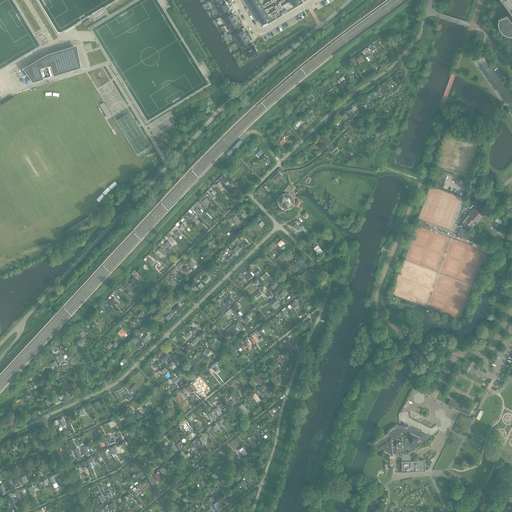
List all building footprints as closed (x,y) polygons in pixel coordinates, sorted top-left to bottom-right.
[(211,0),(210,1),(215,8),(226,2),(224,0),(211,0)] [(511,34),(511,33),(511,0),(503,0),(511,11),(511,12),(511,13),(508,16),(507,16),(500,18),(498,17),(498,23),(498,27),(500,30),(503,33),(507,35),(511,36),(511,34)] [(259,1),(251,6),(254,10),(262,5),(259,1)] [(226,2),(215,8),(215,9),(216,8),(221,16),(227,12),(225,10),(229,8),(227,5),(227,4),(226,2)] [(262,5),(254,10),(257,15),(265,10),(262,5)] [(265,10),(257,15),(259,20),(268,15),(265,10)] [(228,13),(222,17),(223,19),(224,19),(227,24),(226,24),(226,25),(236,19),(233,14),(229,15),(228,13)] [(268,15),(259,20),(262,24),(270,19),(268,15)] [(236,19),(226,25),(231,32),(237,29),(236,26),(239,24),(236,19)] [(238,30),(231,34),(236,42),(246,36),(243,30),(240,32),(238,30)] [(246,36),(236,42),(237,41),(242,49),(248,45),(246,43),(250,41),(246,36)] [(30,64),(35,81),(80,67),(76,53),(75,52),(74,46),(47,54),(30,64)] [(249,46),(242,50),(247,58),(250,57),(254,55),(254,54),(258,52),(255,46),(251,49),(249,46)] [(100,104),(106,118),(111,115),(105,102),(100,104)] [(312,111),(307,116),(310,120),(315,115),(312,111)] [(236,144),(227,153),(229,156),(243,142),(240,139),(236,144)] [(279,172),(272,178),(272,179),(273,178),(276,182),(278,179),(279,180),(283,185),(286,181),(282,177),(281,178),(281,177),(282,175),(279,172)] [(209,202),(204,197),(201,201),(206,205),(209,202)] [(291,198),(291,197),(288,197),(287,197),(286,197),(285,197),(284,198),(283,198),(283,199),(282,199),(282,200),(282,201),(282,202),(282,203),(282,204),(283,204),(284,205),(285,206),(286,206),(287,206),(288,206),(289,205),(290,204),(290,203),(291,203),(291,202),(293,201),(292,198),(291,198)] [(298,199),(295,204),(295,205),(299,207),(299,206),(302,208),(304,203),(302,202),(302,201),(298,199)] [(468,227),(470,225),(471,225),(473,223),(475,224),(476,223),(483,215),(474,208),(464,220),(462,222),(463,223),(460,226),(467,229),(468,227)] [(489,215),(497,218),(499,214),(491,210),(490,211),(489,215)] [(233,218),(238,224),(242,221),(236,215),(233,218)] [(496,221),(501,223),(504,217),(499,215),(496,221)] [(424,228),(430,230),(431,227),(425,225),(426,222),(420,220),(418,226),(424,228)] [(462,237),(481,244),(483,238),(485,239),(485,237),(460,228),(457,236),(462,238),(462,237)] [(211,240),(208,243),(213,248),(216,245),(211,240)] [(243,246),(241,247),(239,245),(234,249),(237,253),(244,248),(243,246)] [(318,245),(314,248),(320,255),(324,251),(318,245)] [(162,246),(159,249),(165,255),(168,252),(162,246)] [(290,248),(284,253),(288,257),(293,252),(290,248)] [(232,252),(226,258),(230,261),(235,256),(232,252)] [(243,279),(246,282),(255,275),(251,271),(243,279)] [(267,272),(261,276),(264,280),(270,275),(267,272)] [(174,286),(177,283),(172,277),(169,281),(174,286)] [(123,284),(129,290),(132,286),(127,281),(123,284)] [(274,289),(279,284),(276,281),(271,286),(274,289)] [(274,306),(279,301),(276,298),(271,303),(274,306)] [(105,306),(110,312),(114,308),(108,302),(105,306)] [(135,326),(140,321),(136,317),(131,322),(135,326)] [(236,324),(241,330),(245,326),(240,321),(236,324)] [(270,327),(265,322),(261,325),(266,330),(270,327)] [(202,338),(207,334),(204,330),(198,335),(202,338)] [(185,336),(188,339),(193,334),(190,331),(185,336)] [(143,339),(147,343),(153,337),(149,333),(143,339)] [(254,343),(259,340),(255,333),(250,337),(254,343)] [(284,353),(276,357),(280,365),(285,363),(284,360),(287,359),(284,353)] [(441,359),(441,373),(444,373),(444,396),(445,396),(445,406),(446,406),(446,408),(468,418),(475,405),(475,393),(474,393),(474,368),(476,368),(476,359),(465,359),(448,359),(448,361),(444,361),(444,359),(441,359)] [(168,365),(171,368),(176,363),(173,360),(168,365)] [(181,376),(187,371),(184,368),(178,373),(181,376)] [(259,373),(255,377),(260,383),(264,380),(259,373)] [(198,422),(194,426),(199,431),(203,428),(198,422)] [(400,457),(401,457),(410,451),(432,436),(429,438),(429,435),(421,431),(419,432),(414,430),(414,427),(403,422),(404,425),(399,426),(398,424),(388,431),(388,432),(372,443),(393,454),(392,450),(396,449),(396,455),(400,457)] [(198,448),(202,444),(197,438),(192,443),(198,448)] [(401,472),(403,472),(427,470),(425,470),(425,465),(425,461),(426,460),(411,461),(410,451),(401,457),(402,461),(400,462),(402,462),(402,471),(401,471),(401,472)] [(394,464),(394,468),(398,468),(398,464),(397,464),(397,460),(395,460),(395,457),(390,457),(390,464),(394,464)] [(158,481),(162,478),(157,472),(153,475),(158,481)]
